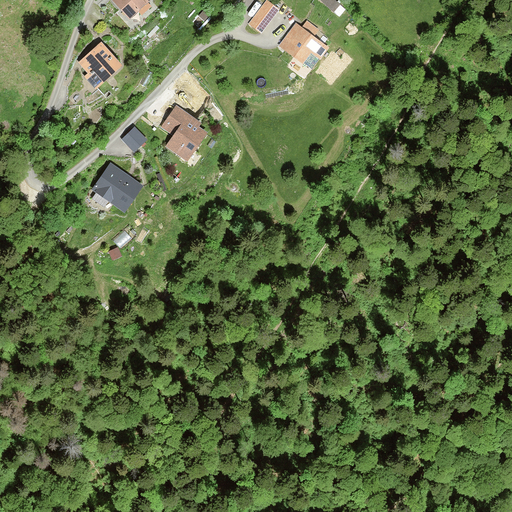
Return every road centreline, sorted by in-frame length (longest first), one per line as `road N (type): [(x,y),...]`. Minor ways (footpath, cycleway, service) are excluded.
road 1 (residential): [(93,0),(40,128),(38,180),(88,163),(203,45),(230,35),(265,41),(282,24)]
road 2 (track): [(511,336),(378,511)]
